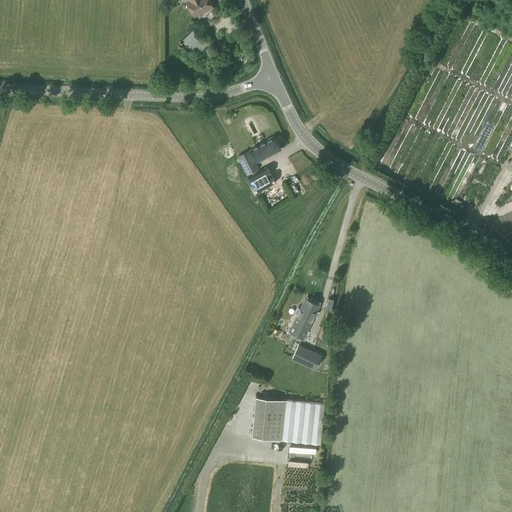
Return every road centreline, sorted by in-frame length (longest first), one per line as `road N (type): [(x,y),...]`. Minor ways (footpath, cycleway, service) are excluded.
road 1 (tertiary): [(511,258),(302,137),(273,77)]
road 2 (unclassified): [(273,77),(213,97),(0,88)]
